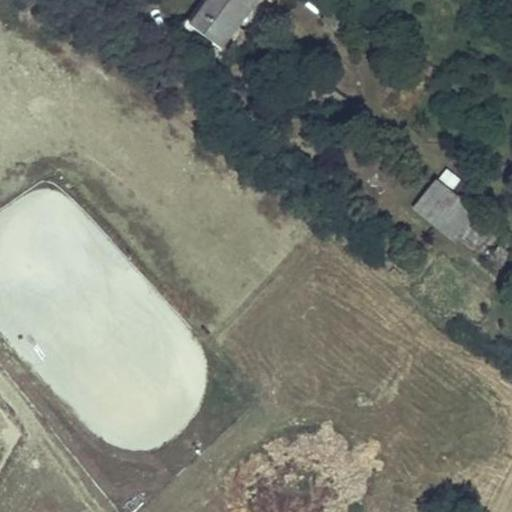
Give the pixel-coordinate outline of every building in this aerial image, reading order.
[(223,0),(200,28),(230,53),(269,2),(274,7),(279,0),(223,0)] [(332,8),(323,19),(335,28),(344,17),(332,8)] [(109,25),(100,36),(115,49),(124,38),(109,25)] [(438,178),(415,207),(457,241),(467,228),(480,213),(438,178)] [(480,213),(467,228),(478,237),(490,222),(480,213)] [(511,251),(502,244),(489,260),(501,270),(511,255),(511,251)]
